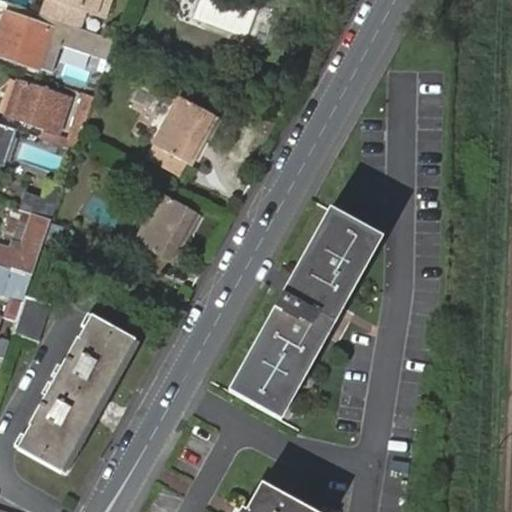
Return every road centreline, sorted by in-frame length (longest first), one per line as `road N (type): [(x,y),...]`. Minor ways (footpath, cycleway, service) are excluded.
road 1 (residential): [(391,0),(303,176),(109,511)]
road 2 (unknown): [(39,511),(6,476),(6,434),(76,312)]
